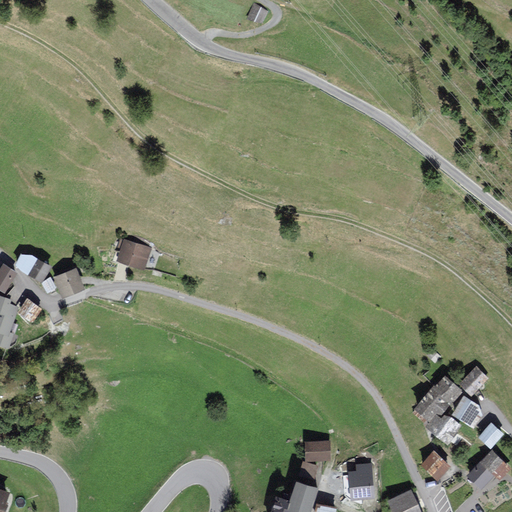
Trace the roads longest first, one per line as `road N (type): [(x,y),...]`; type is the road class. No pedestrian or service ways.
road 1 (track): [(0,22),(70,63),(171,157),(276,208),(412,250),(511,323)]
road 2 (residential): [(430,511),(376,399),(316,348),(146,287),(59,305),(0,247)]
road 3 (tertiary): [(150,0),(200,45),(297,76),(350,104),(511,223)]
road 4 (track): [(89,295),(238,356),(296,395),(331,437),(317,494)]
